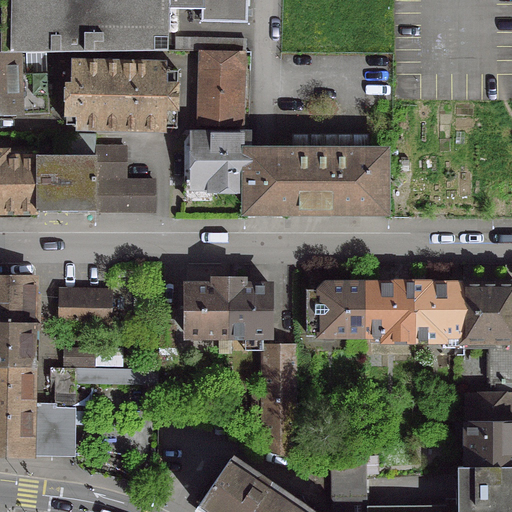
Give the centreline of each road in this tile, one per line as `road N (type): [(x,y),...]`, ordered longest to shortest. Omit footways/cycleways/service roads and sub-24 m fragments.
road 1 (residential): [(0,246),(511,250)]
road 2 (unknown): [(267,112),(264,246)]
